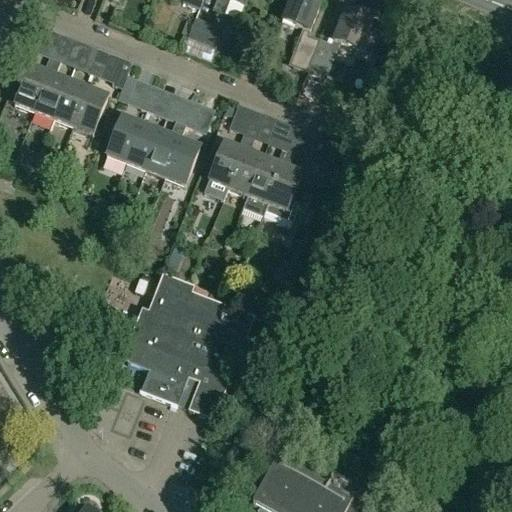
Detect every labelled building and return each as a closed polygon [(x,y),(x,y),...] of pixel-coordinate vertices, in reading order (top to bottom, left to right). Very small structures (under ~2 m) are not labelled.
[(190,0),(187,8),(200,13),(204,0),(190,0)] [(218,0),(212,15),(224,20),(230,4),(245,10),(248,0),(218,0)] [(306,0),(291,0),(281,25),(302,33),(292,59),(297,61),(293,72),(306,77),(319,45),(308,40),(321,6),(306,0)] [(331,49),(319,45),(306,77),(320,83),(324,71),(330,74),(340,49),(370,60),(376,45),(366,41),(371,26),(344,16),(331,49)] [(222,35),(195,24),(188,43),(215,54),(222,35)] [(70,44),(58,39),(54,51),(65,56),(70,44)] [(50,79),(55,66),(61,68),(65,56),(54,51),(44,76),(30,71),(14,110),(34,118),(50,79)] [(92,66),(104,71),(109,59),(97,54),(92,66)] [(112,91),(122,95),(132,68),(122,64),(112,91)] [(92,66),(87,78),(99,83),(104,71),(92,66)] [(245,66),(241,76),(255,81),(259,71),(245,66)] [(53,126),(69,86),(50,79),(34,118),(53,126)] [(88,94),(69,86),(53,126),(73,134),(88,94)] [(146,102),(158,107),(162,95),(151,90),(146,102)] [(73,134),(92,141),(108,102),(88,94),(73,134)] [(146,102),(141,114),(153,119),(158,107),(146,102)] [(189,105),(184,117),(196,122),(201,110),(189,105)] [(224,118),(233,122),(238,110),(229,106),(224,118)] [(259,132),(264,120),(252,115),(247,127),(259,132)] [(191,134),(196,122),(184,117),(179,130),(185,132),(191,134)] [(106,162),(126,170),(142,130),(122,122),(106,162)] [(247,127),(243,139),(249,142),(254,144),(255,144),(259,132),(247,127)] [(126,170),(145,177),(161,137),(142,130),(126,170)] [(303,135),(291,131),(287,140),(299,145),(303,135)] [(145,177),(165,185),(180,145),(161,137),(145,177)] [(208,187),(228,195),(244,155),(249,142),(243,139),(237,153),(224,147),(208,187)] [(276,168),(282,170),(288,173),(299,145),(287,140),(276,168)] [(306,164),(315,168),(315,167),(326,171),(336,146),(325,142),(324,144),(315,140),(306,164)] [(228,195),(247,202),(263,163),(249,157),(254,144),(249,142),(244,155),(228,195)] [(200,152),(180,145),(165,185),(185,192),(200,152)] [(263,163),(247,202),(243,214),(262,222),(267,210),(282,170),(276,168),(263,163)] [(282,170),(267,210),(262,222),(290,233),(300,207),(292,204),(302,178),(288,173),(282,170)] [(125,230),(143,236),(149,221),(131,214),(130,217),(126,228),(125,230)] [(193,373),(188,384),(199,389),(187,417),(213,427),(254,324),(166,289),(150,329),(144,327),(135,350),(193,373)] [(193,373),(135,350),(127,370),(148,378),(185,392),(188,384),(193,373)] [(141,397),(139,397),(139,398),(177,413),(185,392),(148,378),(141,397)] [(395,511),(382,505),(330,476),(323,490),(276,464),(251,509),(256,511),(395,511)]
